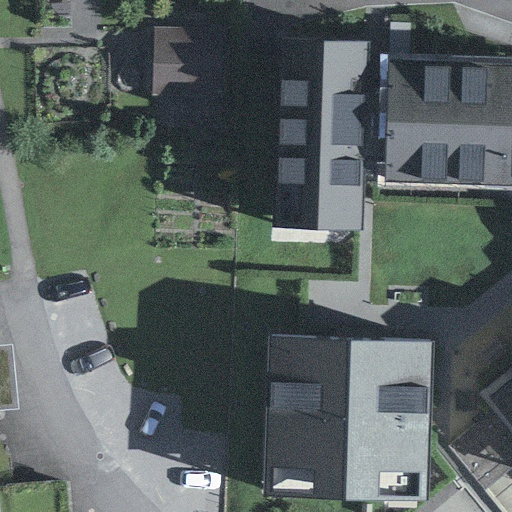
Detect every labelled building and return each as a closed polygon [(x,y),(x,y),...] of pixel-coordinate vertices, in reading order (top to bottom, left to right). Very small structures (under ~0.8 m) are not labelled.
[(154,10),(153,90),(210,91),(211,10),(154,10)] [(370,42),(285,38),(276,231),(361,235),(364,165),(511,172),(511,63),(369,57),(370,42)] [(423,340),(275,335),(271,479),(419,483),(423,340)] [(0,338),(0,403),(10,403),(6,338),(0,338)] [(511,386),(496,399),(511,417),(511,386)]
